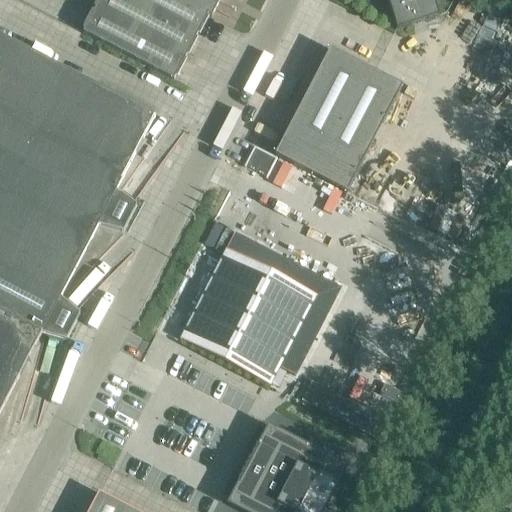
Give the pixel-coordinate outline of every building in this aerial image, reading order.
[(100,0),(82,34),(85,35),(142,65),(170,80),(173,81),(182,65),(207,17),(207,16),(208,16),(211,18),(212,17),(219,3),(220,2),(220,0),(100,0)] [(386,0),(387,2),(396,30),(439,17),(433,0),(386,0)] [(0,312),(42,334),(41,335),(44,336),(45,336),(61,340),(62,340),(66,342),(80,314),(77,312),(76,311),(64,301),(63,300),(61,298),(98,227),(123,233),(137,206),(133,204),(133,203),(120,194),(119,193),(116,192),(155,117),(54,65),(0,36),(0,312)] [(402,87),(330,50),(274,156),(346,194),(402,87)] [(315,297),(226,251),(180,341),(269,387),(315,297)] [(0,413),(42,334),(0,312),(0,413)] [(237,485),(226,506),(238,511),(323,511),(347,468),(267,426),(257,447),(255,446),(254,453),(252,453),(250,460),(248,459),(247,466),(245,465),(243,473),(242,472),(240,479),(238,478),(237,485)] [(132,511),(98,494),(89,511),(132,511)]
